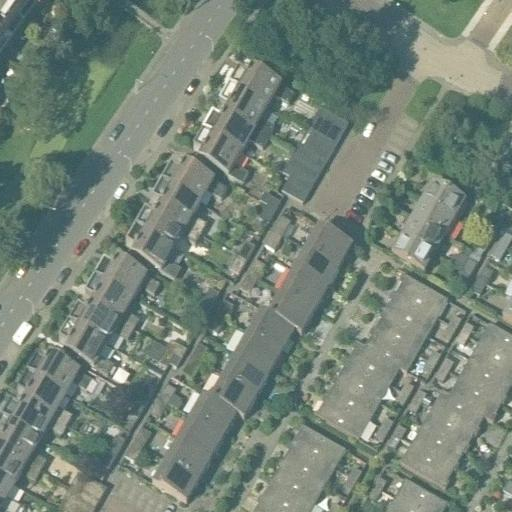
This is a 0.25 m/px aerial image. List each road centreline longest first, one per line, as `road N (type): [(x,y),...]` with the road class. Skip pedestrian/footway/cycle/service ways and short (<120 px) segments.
road 1 (tertiary): [(0,331),(224,0)]
road 2 (residential): [(424,55),(331,218)]
